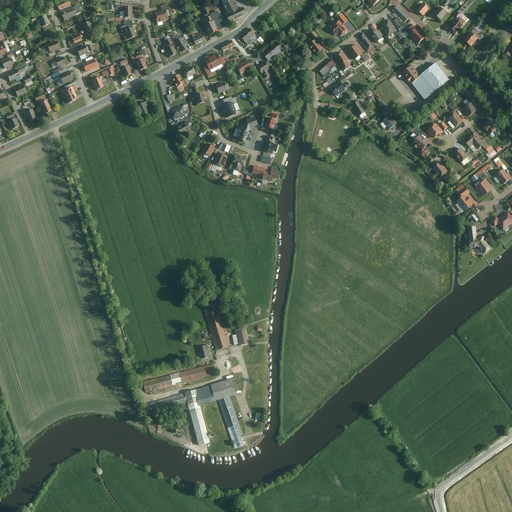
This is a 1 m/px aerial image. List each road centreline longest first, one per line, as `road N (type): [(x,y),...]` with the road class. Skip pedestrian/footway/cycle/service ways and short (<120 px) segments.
road 1 (residential): [(398,2),(315,67),(317,106)]
road 2 (residential): [(196,56),(221,136),(256,154),(261,135)]
